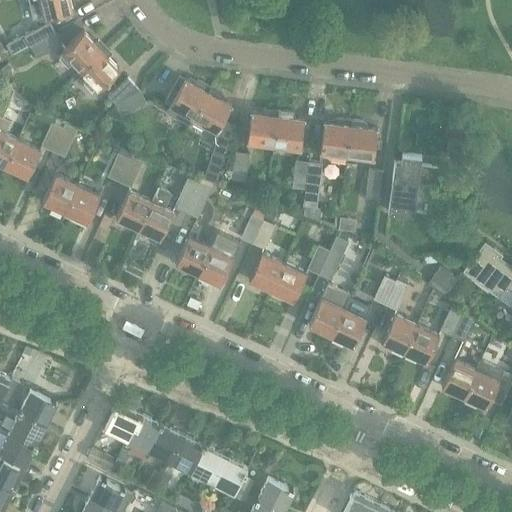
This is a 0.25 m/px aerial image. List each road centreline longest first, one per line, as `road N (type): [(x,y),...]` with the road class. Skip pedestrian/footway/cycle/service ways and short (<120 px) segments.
road 1 (residential): [(511,90),(219,54),(169,35),(140,0)]
road 2 (residential): [(366,423),(140,311)]
road 3 (residential): [(119,360),(350,454)]
road 4 (residential): [(119,360),(43,511)]
road 5 (residential): [(511,489),(366,423)]
road 6 (residential): [(140,311),(0,246)]
road 7 (residential): [(350,454),(470,511)]
road 8 (residential): [(0,311),(119,360)]
